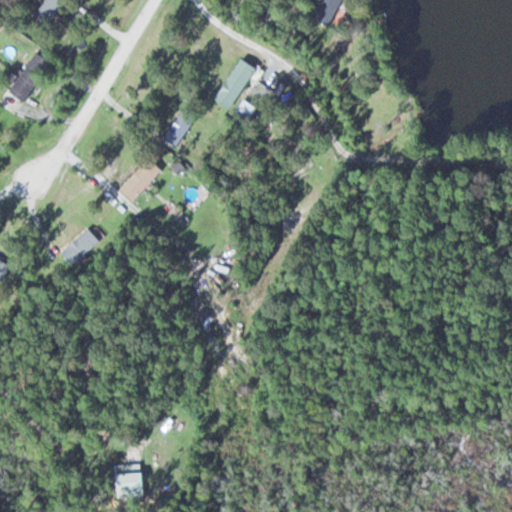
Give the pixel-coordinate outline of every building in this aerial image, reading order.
[(43,27),(60,3),(55,0),(41,0),(29,18),(43,27)] [(329,25),(337,0),(318,0),(312,19),(329,25)] [(20,102),(48,61),(31,50),(3,91),(20,102)] [(211,99),(227,108),(252,66),(236,56),(211,99)] [(253,106),(241,97),(231,113),(243,121),(253,106)] [(194,116),(182,107),(159,137),(172,147),(194,116)] [(157,171),(145,158),(115,188),(128,201),(157,171)] [(56,252),(69,266),(99,240),(86,225),(56,252)] [(139,464),(110,464),(110,495),(139,495),(139,464)]
